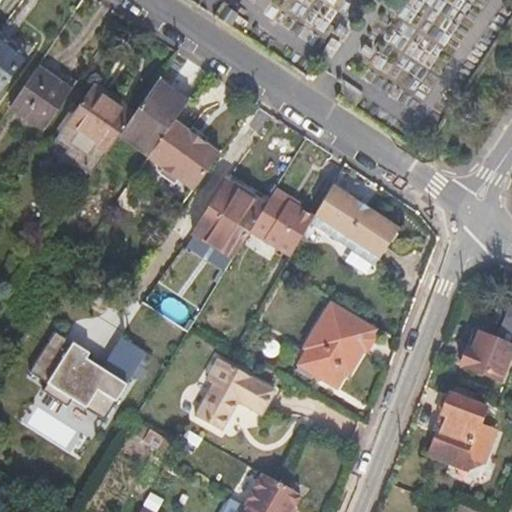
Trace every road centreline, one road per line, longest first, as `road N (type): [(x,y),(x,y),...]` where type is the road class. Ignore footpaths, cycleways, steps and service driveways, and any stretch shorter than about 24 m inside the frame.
road 1 (residential): [(470,217),(148,0)]
road 2 (tertiary): [(351,511),(470,217)]
